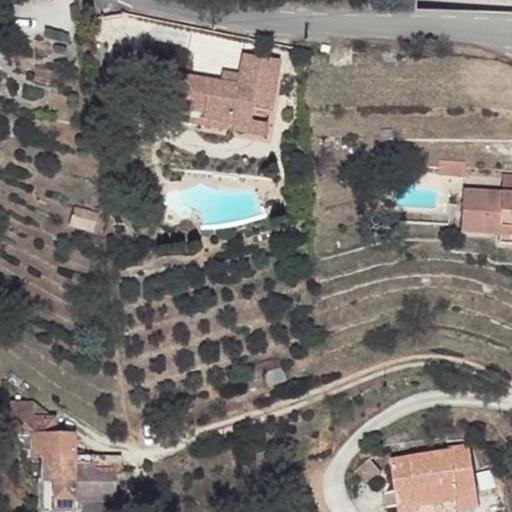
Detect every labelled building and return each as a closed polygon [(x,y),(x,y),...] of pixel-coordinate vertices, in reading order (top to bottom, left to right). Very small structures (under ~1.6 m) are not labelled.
[(331,42),(330,49),(339,51),(340,43),(331,42)] [(180,72),(171,117),(227,129),(230,121),(247,125),(250,106),(269,110),(279,60),(243,53),(237,84),(180,72)] [(465,163),(438,163),(438,175),(465,177),(465,163)] [(511,193),(464,191),(461,234),(500,236),(500,244),(511,244),(511,193)] [(92,231),(97,213),(74,208),(69,225),(92,231)] [(265,374),(270,387),(286,382),(281,368),(265,374)] [(40,511),(52,511),(100,511),(115,511),(115,471),(123,471),(123,457),(75,455),(76,434),(56,433),(56,417),(33,416),(32,403),(9,403),(13,438),(29,438),(27,460),(40,460),(40,511)] [(393,458),(399,504),(400,511),(458,511),(459,511),(457,496),(479,494),(473,446),(449,450),(450,451),(393,458)] [(479,494),(457,496),(459,511),(481,509),(479,494)]
